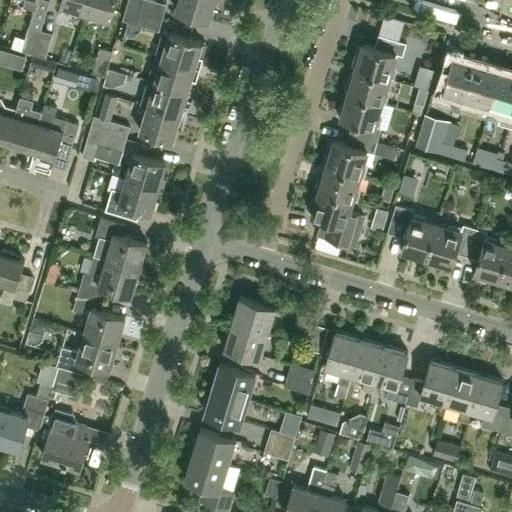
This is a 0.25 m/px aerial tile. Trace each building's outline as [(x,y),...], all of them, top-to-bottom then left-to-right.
[(24,0),(23,5),(34,8),(36,0),(24,0)] [(85,11),(88,0),(62,0),(61,4),(85,11)] [(88,0),(85,11),(110,19),(115,0),(88,0)] [(138,9),(140,0),(128,0),(123,19),(134,22),(138,9)] [(140,0),(138,9),(163,17),(167,3),(157,0),(140,0)] [(218,7),(219,0),(178,0),(176,8),(209,18),(213,5),(218,7)] [(159,29),(163,17),(138,9),(134,22),(159,29)] [(33,53),(41,29),(29,25),(22,44),(13,42),(12,47),(33,53)] [(148,55),(154,30),(142,27),(136,52),(148,55)] [(53,33),(41,29),(33,53),(49,58),(46,57),(53,33)] [(202,42),(169,32),(162,29),(155,54),(200,67),(203,55),(199,53),(202,42)] [(402,54),(406,41),(378,33),(375,45),(362,42),(355,66),(389,77),(397,52),(402,54)] [(113,50),(100,46),(93,71),(105,75),(106,74),(113,50)] [(46,67),(49,58),(33,53),(30,62),(46,67)] [(196,79),(200,67),(155,54),(148,78),(188,90),(192,77),(196,79)] [(462,110),(476,62),(453,55),(442,90),(457,94),(453,108),(462,110)] [(489,104),(499,69),(476,62),(462,110),(463,111),(467,97),(489,104)] [(382,100),(389,77),(355,66),(348,90),(382,100)] [(508,124),(511,111),(511,72),(499,69),(489,104),(502,108),(499,121),(508,124)] [(185,101),(188,90),(148,78),(147,79),(148,79),(145,90),(151,92),(148,104),(186,115),(189,103),(185,101)] [(415,102),(424,104),(429,88),(419,86),(415,102)] [(375,125),(382,100),(348,90),(340,115),(353,119),(349,130),(377,139),(380,127),(375,125)] [(7,141),(20,96),(16,109),(6,106),(2,98),(0,97),(0,143),(6,145),(7,141)] [(29,152),(44,103),(41,111),(31,108),(33,100),(20,96),(7,141),(18,144),(17,149),(29,152)] [(120,120),(129,123),(135,102),(127,99),(120,120)] [(72,147),(79,122),(66,118),(54,115),(57,107),(44,103),(29,152),(30,152),(31,148),(43,151),(42,156),(53,159),(55,155),(56,155),(59,143),(72,147)] [(182,127),(186,115),(148,104),(141,129),(174,138),(177,126),(182,127)] [(416,144),(448,154),(452,142),(444,140),(450,119),(425,112),(416,144)] [(102,130),(106,117),(94,114),(82,155),(94,159),(102,130)] [(127,137),(131,125),(106,117),(102,130),(127,137)] [(99,142),(123,149),(127,137),(102,130),(94,159),(99,142)] [(373,151),(377,139),(349,130),(346,142),(334,138),(326,163),(360,174),(368,149),(373,151)] [(467,147),(452,142),(448,154),(465,159),(467,147)] [(496,169),(499,157),(497,157),(498,151),(483,147),(478,145),(477,145),(472,161),(472,162),(496,169)] [(134,151),(126,176),(164,187),(168,175),(163,173),(167,161),(134,151)] [(511,154),(511,160),(499,157),(496,169),(510,173),(511,173),(511,151),(511,152),(511,154)] [(353,197),(360,174),(326,163),(319,187),(353,197)] [(161,198),(164,187),(126,176),(119,200),(152,210),(156,197),(161,198)] [(385,181),(381,197),(390,200),(394,184),(385,181)] [(78,187),(76,199),(101,204),(103,191),(78,187)] [(356,243),(364,214),(350,210),(353,197),(319,187),(312,213),(324,216),(321,228),(319,233),(356,243)] [(427,256),(437,222),(412,215),(414,209),(396,203),(388,231),(405,236),(402,248),(427,256)] [(112,238),(106,256),(140,266),(148,241),(123,233),(126,222),(101,215),(96,233),(112,238)] [(466,254),(474,226),(463,223),(461,230),(437,222),(427,256),(452,263),(455,251),(466,254)] [(499,277),(509,244),(486,237),(488,230),(474,226),(466,254),(478,258),(475,270),(499,277)] [(511,237),(510,244),(509,244),(499,277),(511,281),(511,237)] [(2,248),(1,252),(0,253),(0,280),(5,282),(1,299),(11,302),(13,295),(14,295),(26,299),(33,275),(22,272),(25,260),(13,256),(14,252),(2,248)] [(132,293),(140,266),(106,256),(94,253),(88,272),(84,271),(79,288),(104,296),(107,285),(132,293)] [(101,307),(104,296),(79,288),(73,307),(89,312),(84,331),(117,341),(126,314),(101,307)] [(240,295),(233,320),(268,330),(276,305),(240,295)] [(261,356),(268,330),(233,320),(225,346),(261,356)] [(328,327),(312,322),(305,346),(320,351),(328,327)] [(350,371),(360,336),(336,329),(325,364),(342,370),(339,380),(335,392),(346,396),(349,383),(353,372),(350,371)] [(110,366),(117,341),(84,331),(78,349),(62,344),(56,363),(82,371),(85,359),(110,366)] [(373,378),(384,343),(360,336),(350,371),(353,372),(366,376),(362,388),(373,391),(376,380),(373,378)] [(408,350),(384,343),(373,378),(376,380),(390,384),(387,395),(406,401),(413,376),(401,373),(408,350)] [(445,400),(456,364),(431,357),(425,380),(413,376),(406,401),(418,404),(421,393),(437,398),(434,409),(444,412),(448,401),(445,400)] [(220,361),(213,386),(249,397),(256,372),(220,361)] [(291,361),(288,373),(312,380),(315,368),(291,361)] [(468,407),(479,371),(456,364),(445,400),(448,401),(461,405),(458,416),(468,419),(471,408),(468,407)] [(504,379),(479,371),(468,407),(471,408),(485,413),(482,423),(501,429),(508,405),(497,402),(504,379)] [(308,392),(312,380),(288,373),(284,385),(308,392)] [(241,423),(249,397),(213,386),(205,412),(241,423)] [(39,428),(49,398),(28,392),(22,411),(0,404),(0,440),(20,446),(27,424),(39,428)] [(511,406),(508,405),(501,429),(511,432),(511,406)] [(80,465),(89,437),(83,435),(86,423),(54,413),(42,453),(80,465)] [(201,427),(193,453),(228,463),(236,437),(201,427)] [(271,427),(268,439),(292,446),(296,434),(271,427)] [(372,442),(358,438),(350,467),(363,471),(372,442)] [(289,458),(292,446),(268,439),(264,451),(289,458)] [(439,453),(456,458),(461,445),(443,439),(439,453)] [(221,487),(228,463),(193,453),(186,478),(209,485),(205,499),(229,506),(233,491),(221,487)] [(313,511),(327,469),(315,465),(308,487),(293,483),(284,511),(313,511)] [(342,511),(346,499),(332,494),(339,472),(327,469),(313,511),(342,511)] [(270,475),(265,492),(276,495),(277,496),(282,479),(270,475)] [(392,502),(396,490),(384,486),(381,499),(392,502)] [(404,511),(410,493),(398,489),(397,489),(396,490),(392,502),(393,502),(390,511),(389,511),(404,511)] [(481,511),(483,505),(479,504),(482,495),(472,492),(470,501),(466,511),(481,511)] [(466,511),(470,501),(460,498),(457,497),(452,511),(466,511)]
